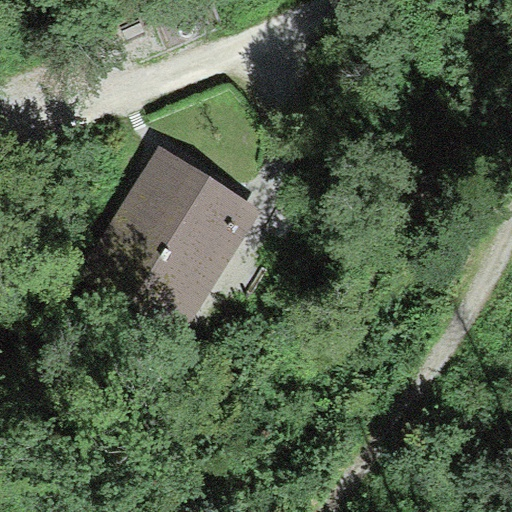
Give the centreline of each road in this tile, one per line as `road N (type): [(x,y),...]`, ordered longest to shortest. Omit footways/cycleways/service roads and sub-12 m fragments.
road 1 (track): [(332,0),(0,134)]
road 2 (track): [(325,511),(456,337),(511,212)]
